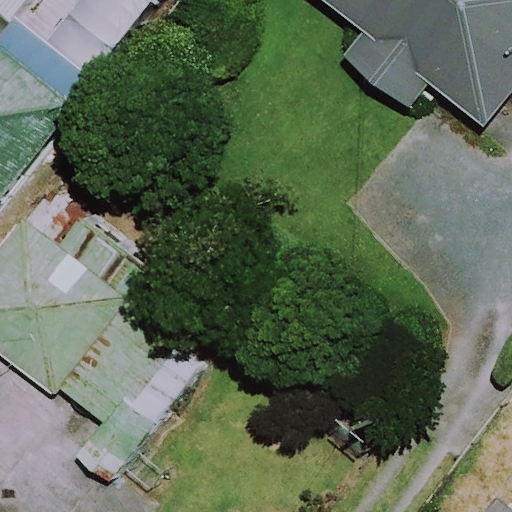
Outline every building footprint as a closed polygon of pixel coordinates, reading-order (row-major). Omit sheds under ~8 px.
[(40,0),(0,0),(0,3),(24,22),(40,0)] [(125,0),(56,0),(39,22),(92,65),(136,9),(125,0)] [(511,0),(342,0),(380,31),(360,55),(421,107),(443,81),(494,124),(511,103),(511,0)] [(0,215),(87,105),(0,36),(0,215)] [(65,189),(0,277),(0,341),(107,420),(76,462),(117,492),(244,318),(65,189)] [(511,511),(511,505),(507,502),(499,511),(511,511)]
